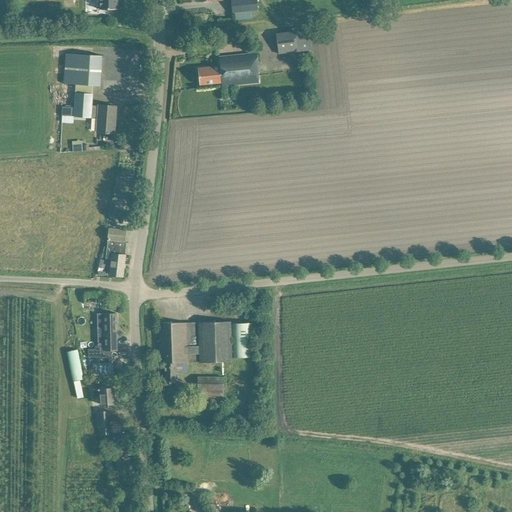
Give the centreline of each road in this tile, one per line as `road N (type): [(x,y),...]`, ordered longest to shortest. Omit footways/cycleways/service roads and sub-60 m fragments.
road 1 (unclassified): [(135,289),(511,256)]
road 2 (unclassified): [(135,289),(150,180),(158,0)]
road 3 (unclassified): [(149,511),(135,289)]
road 4 (unclassified): [(135,289),(0,278)]
